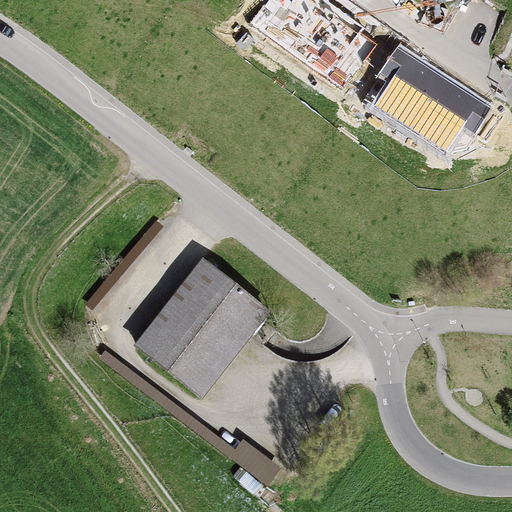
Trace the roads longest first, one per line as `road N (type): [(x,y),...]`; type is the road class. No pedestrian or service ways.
road 1 (unclassified): [(396,343),(0,33)]
road 2 (track): [(160,154),(54,253),(29,298),(39,343),(171,511)]
road 3 (unclassified): [(511,485),(423,465),(390,406),(386,373),(396,343)]
road 4 (residential): [(363,0),(511,94)]
road 5 (residential): [(396,343),(421,326),(511,325)]
